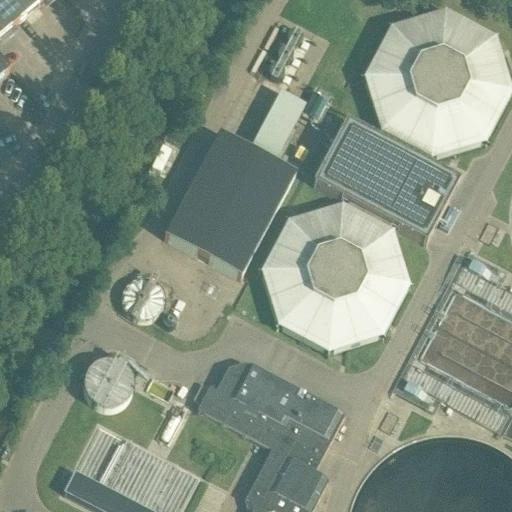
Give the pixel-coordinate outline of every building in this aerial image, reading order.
[(0,0),(0,42),(49,0),(0,0)] [(476,42),(466,35),(455,31),(444,28),(445,14),(443,14),(442,28),(430,28),(419,31),(408,35),(398,42),(389,31),(387,32),(396,43),(388,51),(382,60),(378,70),(375,81),(374,84),(361,83),(360,84),(374,86),(374,98),(377,109),(381,120),(388,130),(375,141),(346,126),(312,190),(341,205),(340,222),(328,222),(316,225),(305,229),(295,236),(286,225),(285,226),(294,237),(286,246),(279,256),(274,267),(272,278),(258,277),(258,279),(272,280),(272,292),(275,304),(279,314),(286,324),(275,333),(276,334),(287,326),(295,334),(305,340),(316,345),(328,347),(326,361),(328,362),(329,348),(341,348),(353,345),(364,341),(374,334),(383,345),(384,344),(375,333),(384,324),(390,314),(395,303),(397,292),(411,293),(411,291),(397,290),(397,278),(395,266),(390,255),(383,245),(397,234),(425,249),(459,186),(430,171),(432,154),(444,153),(456,151),(467,146),(477,140),(486,151),(487,150),(478,139),(486,130),(493,120),(497,109),(500,98),(511,98),(511,97),(500,96),(500,89),(499,81),(497,70),(492,60),(486,51),(497,42),(496,41),(485,50),(476,42)] [(0,84),(9,77),(0,65),(0,84)] [(247,286),(237,306),(255,315),(265,295),(247,286)] [(344,422),(244,369),(228,374),(216,396),(209,392),(197,416),(271,456),(245,505),(256,511),(315,511),(329,486),(314,479),(344,422)] [(63,498),(89,511),(140,511),(74,477),(63,498)]
